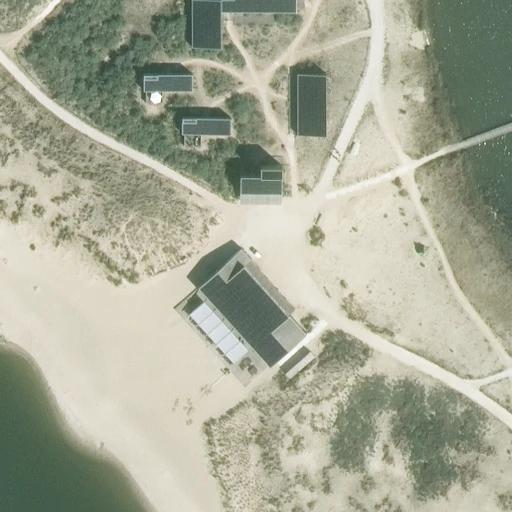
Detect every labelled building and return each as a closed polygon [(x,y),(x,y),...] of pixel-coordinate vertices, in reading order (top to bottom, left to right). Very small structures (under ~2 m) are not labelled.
[(296,14),(296,0),(234,0),(234,1),(192,1),(192,50),(221,50),(221,14),(229,14),(296,14)] [(144,93),(193,93),(193,76),(171,76),(144,76),(144,93)] [(328,138),(328,76),(299,76),(299,102),(299,138),(328,138)] [(208,120),(183,119),(183,136),(232,137),(232,120),(208,120)] [(260,177),(241,177),(241,194),(273,193),(283,193),(282,167),(260,167),(260,177)] [(273,193),(241,194),(241,207),(283,206),(283,193),(273,193)] [(213,278),(200,290),(209,301),(215,296),(259,344),(253,350),(271,370),(277,365),(301,343),(308,337),(246,268),(252,262),(243,251),(223,270),(213,278)] [(246,268),(289,318),(296,311),(252,262),(246,268)]
